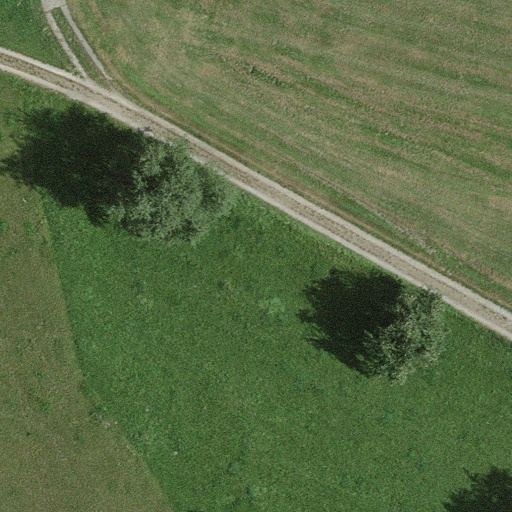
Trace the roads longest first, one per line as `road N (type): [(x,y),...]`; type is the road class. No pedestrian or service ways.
road 1 (track): [(0,59),(138,112),(511,322)]
road 2 (track): [(61,0),(95,68),(138,112)]
